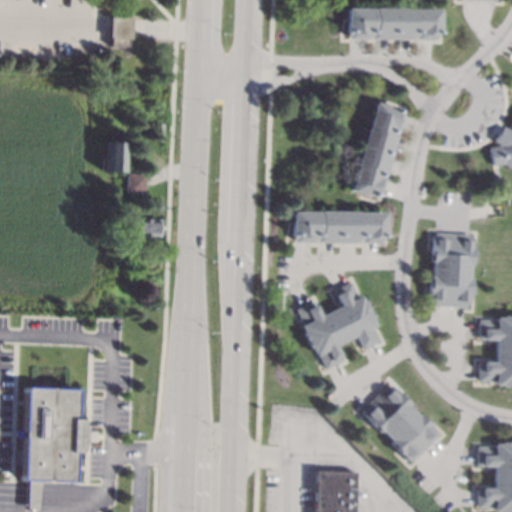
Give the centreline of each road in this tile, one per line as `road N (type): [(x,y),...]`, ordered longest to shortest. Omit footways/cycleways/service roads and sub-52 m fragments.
road 1 (primary): [(201,0),(188,274)]
road 2 (primary): [(227,511),(238,240)]
road 3 (primary): [(188,274),(164,452)]
road 4 (primary): [(238,240),(244,69)]
road 5 (primary): [(188,274),(185,413)]
